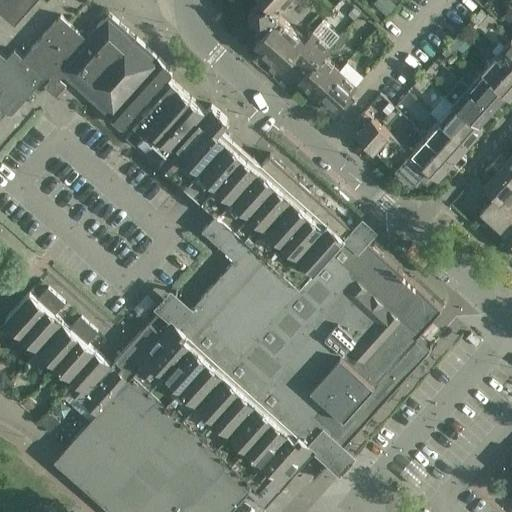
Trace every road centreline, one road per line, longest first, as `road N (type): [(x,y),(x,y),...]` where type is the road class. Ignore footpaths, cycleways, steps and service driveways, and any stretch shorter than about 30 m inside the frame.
road 1 (unclassified): [(414,232),(193,36),(186,0)]
road 2 (residential): [(511,126),(414,232)]
road 3 (unclassified): [(511,322),(414,232)]
